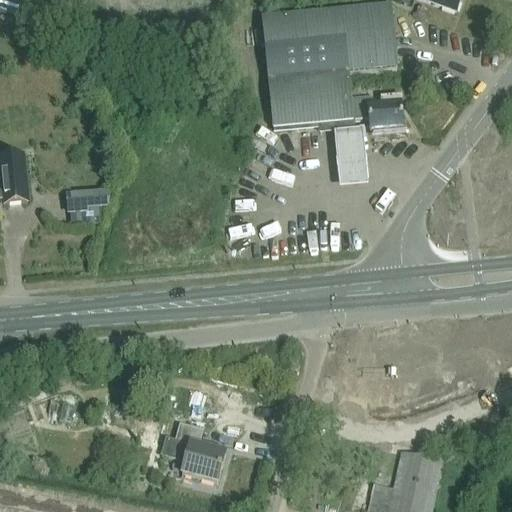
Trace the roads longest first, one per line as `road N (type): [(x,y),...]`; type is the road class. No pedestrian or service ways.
road 1 (primary): [(358,266),(260,288),(30,318)]
road 2 (primary): [(30,318),(346,311)]
road 3 (primary): [(346,311),(379,340),(408,344),(503,309)]
road 4 (primary): [(500,217),(358,266)]
road 5 (tertiary): [(495,99),(479,138),(500,217)]
